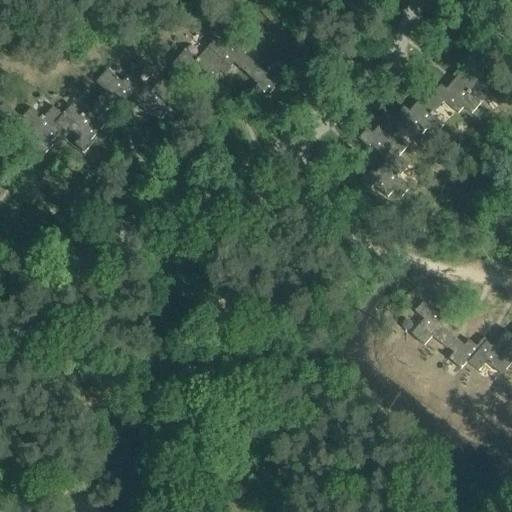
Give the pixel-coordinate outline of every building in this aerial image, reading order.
[(216,38),(207,48),(226,64),(220,71),(225,76),(232,69),(231,68),(234,63),(249,76),(258,67),(258,68),(259,67),(245,54),(253,45),(240,33),(227,48),(216,38)] [(178,71),(168,83),(167,84),(179,94),(188,85),(192,89),(198,82),(201,86),(214,72),(217,75),(220,71),(226,64),(207,48),(198,59),(187,49),(172,65),(178,71)] [(456,79),(455,79),(446,90),(441,85),(433,95),(443,104),(444,102),(458,114),(464,107),(472,114),(481,104),(469,94),(480,82),(461,66),(453,76),(456,79)] [(273,87),(281,78),(269,67),(264,73),(258,68),(258,67),(249,76),(258,84),(253,90),(264,100),(275,89),(273,87)] [(93,105),(103,114),(117,98),(122,102),(121,104),(128,110),(132,105),(125,98),(141,80),(132,72),(122,82),(108,70),(96,83),(106,91),(93,105)] [(153,90),(141,80),(125,98),(132,105),(136,108),(138,105),(152,117),(155,113),(162,119),(166,115),(176,124),(186,112),(174,100),(179,94),(167,84),(168,83),(163,79),(153,90)] [(443,104),(433,95),(425,88),(416,98),(419,101),(409,112),(404,107),(396,116),(406,125),(408,124),(422,136),(427,129),(435,136),(444,126),(433,116),(443,104)] [(0,147),(5,141),(0,137),(10,126),(13,129),(15,126),(22,119),(4,103),(0,107),(0,147)] [(72,105),(63,115),(56,124),(63,130),(66,133),(69,129),(79,139),(74,144),(85,153),(94,143),(91,141),(104,127),(97,121),(103,114),(93,105),(84,116),(72,105)] [(32,108),(22,119),(15,126),(25,134),(27,131),(38,141),(34,146),(45,156),(54,145),(51,143),(63,130),(56,124),(63,115),(54,107),(44,118),(32,108)] [(406,125),(396,116),(388,109),(379,120),(382,122),(373,133),(367,129),(358,139),(375,154),(378,151),(384,157),(391,150),(399,157),(407,147),(396,137),(406,125)] [(409,165),(399,157),(391,150),(384,157),(382,160),(385,162),(376,173),(370,169),(361,179),(371,188),(374,186),(388,198),(393,191),(401,198),(410,187),(399,177),(409,165)] [(449,350),(457,340),(442,327),(446,323),(449,325),(452,322),(443,314),(440,317),(425,305),(416,315),(425,323),(413,337),(426,349),(434,339),(449,351),(449,350)] [(488,338),(478,349),(481,352),(472,363),(470,365),(481,373),(488,364),(503,377),(511,366),(511,362),(504,355),(511,345),(511,336),(507,332),(493,348),(489,344),(491,341),(488,338)] [(449,350),(449,351),(455,356),(451,361),(463,372),(471,362),(472,363),(481,352),(478,349),(471,342),(466,348),(457,340),(449,350)]
